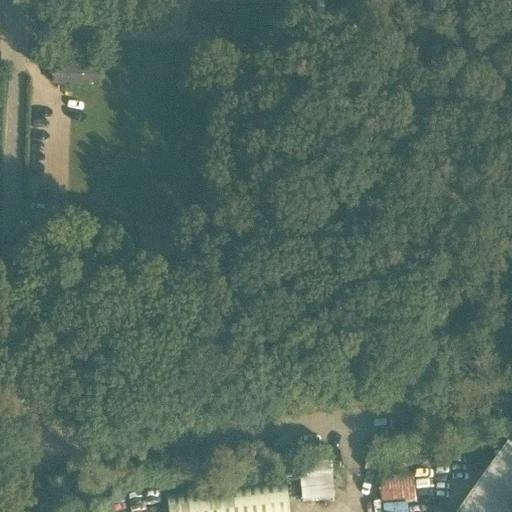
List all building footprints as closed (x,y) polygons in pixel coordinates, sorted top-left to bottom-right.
[(54,85),(100,87),(100,65),(55,64),(54,85)] [(141,258),(141,267),(196,268),(196,228),(141,228),(141,230),(141,258)] [(511,511),(511,453),(506,449),(467,504),(460,511),(511,511)] [(336,500),(334,468),(334,465),(300,467),(303,503),(336,500)] [(383,507),(417,503),(413,471),(379,476),(383,507)] [(289,511),(286,482),(166,496),(168,511),(289,511)]
